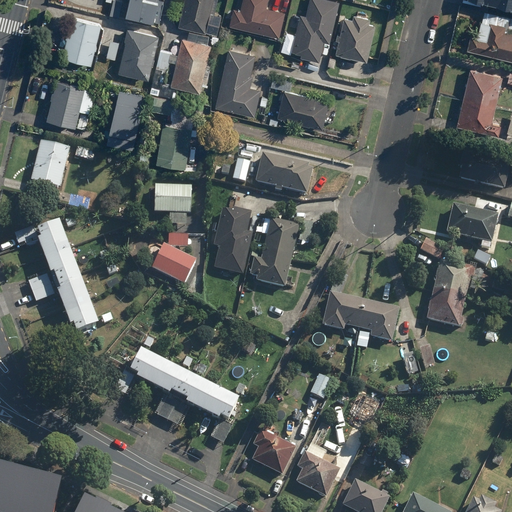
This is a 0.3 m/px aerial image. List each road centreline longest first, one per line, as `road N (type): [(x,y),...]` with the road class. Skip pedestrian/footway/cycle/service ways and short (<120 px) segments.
road 1 (residential): [(425,0),(378,212)]
road 2 (tertiary): [(212,511),(55,433)]
